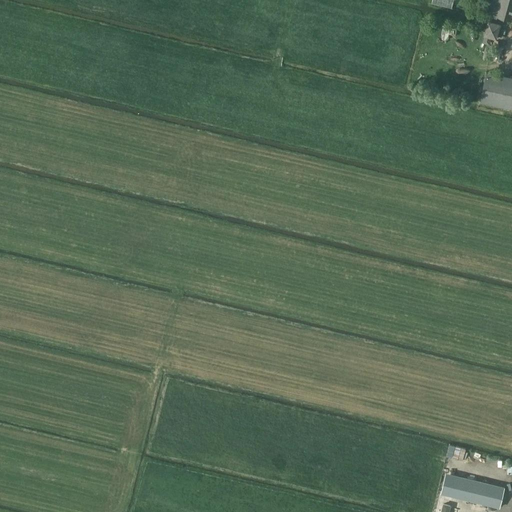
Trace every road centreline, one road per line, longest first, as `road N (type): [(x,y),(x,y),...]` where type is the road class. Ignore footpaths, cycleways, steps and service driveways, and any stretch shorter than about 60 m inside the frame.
road 1 (track): [(290,0),(274,94),(511,144)]
road 2 (track): [(274,94),(0,31)]
